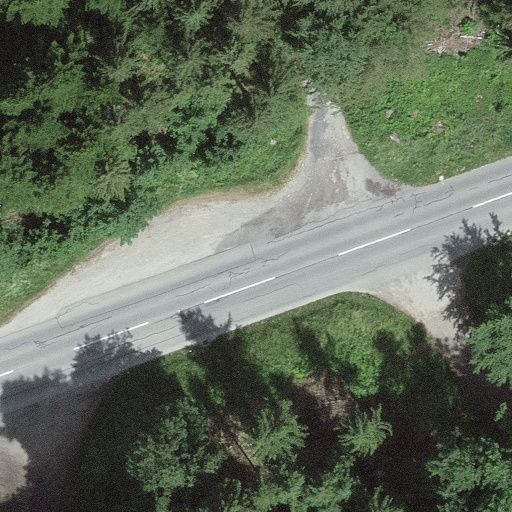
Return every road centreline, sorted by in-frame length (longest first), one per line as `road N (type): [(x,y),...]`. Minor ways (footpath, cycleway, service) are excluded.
road 1 (secondary): [(0,374),(511,188)]
road 2 (track): [(343,0),(472,203)]
road 3 (track): [(14,369),(1,511)]
